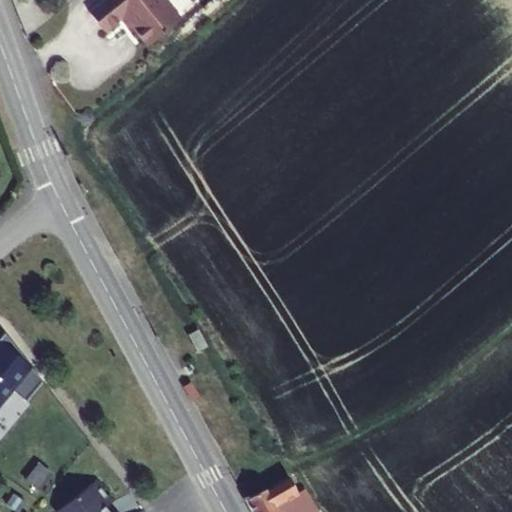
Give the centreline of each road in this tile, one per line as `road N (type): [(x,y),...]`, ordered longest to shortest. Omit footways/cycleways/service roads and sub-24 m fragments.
road 1 (tertiary): [(225,511),(58,199)]
road 2 (tertiary): [(58,199),(0,44)]
